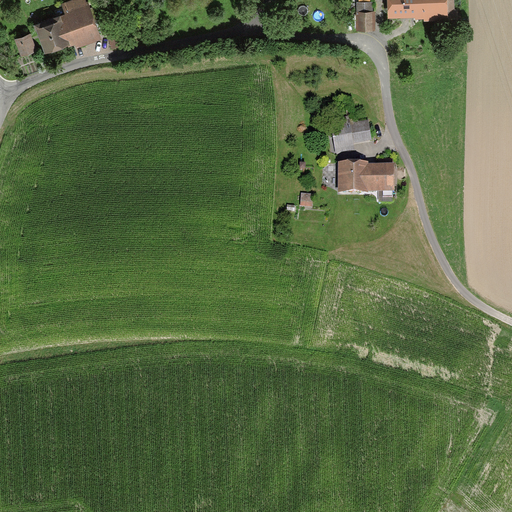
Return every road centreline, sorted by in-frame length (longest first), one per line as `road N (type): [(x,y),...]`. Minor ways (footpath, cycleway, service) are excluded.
road 1 (unclassified): [(264,32),(367,47),(434,252),(458,288),(511,322)]
road 2 (unclassified): [(0,89),(74,63),(264,32)]
